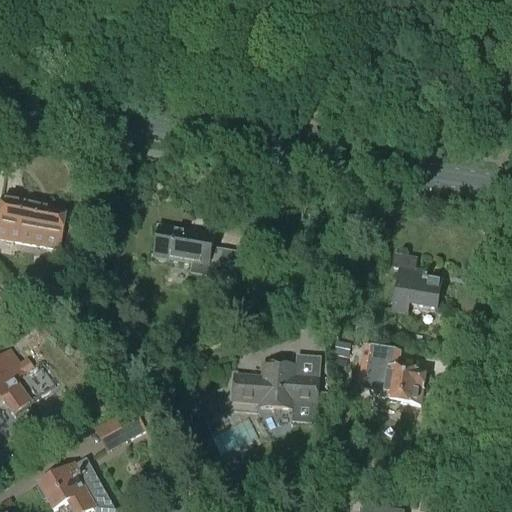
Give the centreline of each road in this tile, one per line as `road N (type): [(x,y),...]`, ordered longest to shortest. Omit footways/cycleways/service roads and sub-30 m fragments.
road 1 (secondary): [(511,188),(0,102)]
road 2 (residential): [(475,511),(511,297)]
